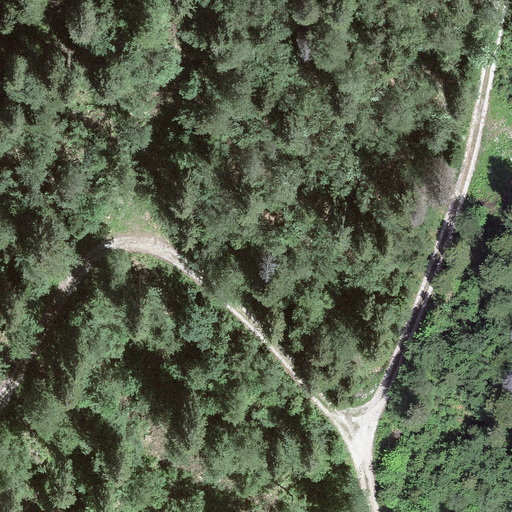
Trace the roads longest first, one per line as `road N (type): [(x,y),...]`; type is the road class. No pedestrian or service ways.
road 1 (track): [(372,511),(358,450),(265,330),(167,251),(146,244),(105,249),(77,272),(0,405)]
road 2 (track): [(358,450),(437,259),(504,0)]
